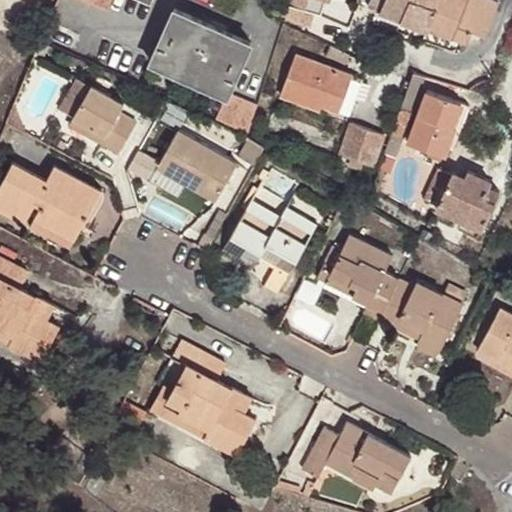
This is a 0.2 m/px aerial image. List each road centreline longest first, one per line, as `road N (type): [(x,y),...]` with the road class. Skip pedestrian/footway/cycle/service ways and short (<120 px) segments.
road 1 (residential): [(138,269),(511,468)]
road 2 (residential): [(371,32),(450,67),(479,67),(493,50),(508,0)]
